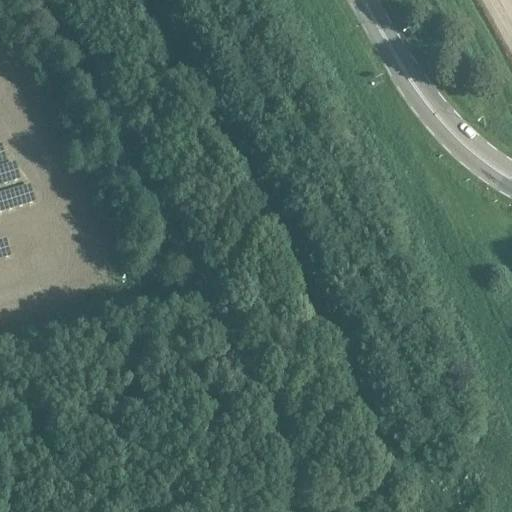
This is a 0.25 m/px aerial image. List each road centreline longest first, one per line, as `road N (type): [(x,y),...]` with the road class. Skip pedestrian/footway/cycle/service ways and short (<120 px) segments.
road 1 (track): [(306,511),(187,261),(83,76),(27,0)]
road 2 (secondary): [(511,180),(451,137),(359,0)]
